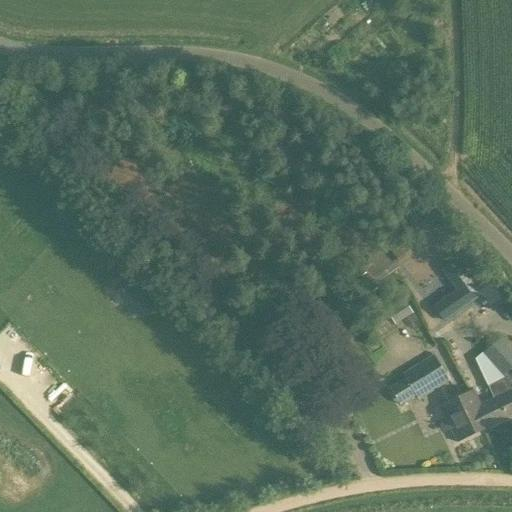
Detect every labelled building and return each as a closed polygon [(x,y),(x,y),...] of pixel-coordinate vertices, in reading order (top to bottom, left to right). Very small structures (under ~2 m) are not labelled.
[(476,297),(452,264),(440,273),(454,294),(431,310),(441,323),(476,297)] [(116,292),(144,318),(159,302),(131,276),(116,292)] [(511,368),(511,353),(499,339),(482,355),(502,378),(511,368)] [(418,401),(449,382),(433,355),(403,375),(418,401)] [(472,392),(465,396),(473,412),(483,432),(492,427),(511,417),(511,394),(511,393),(510,394),(504,381),(487,389),(493,402),(480,408),(472,392)] [(455,444),(483,432),(473,412),(465,396),(438,408),(455,444)]
